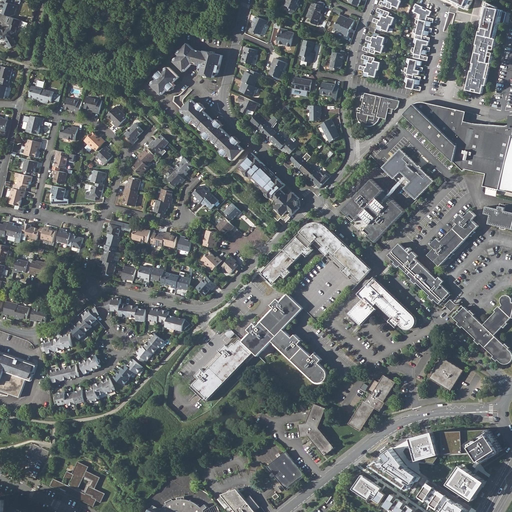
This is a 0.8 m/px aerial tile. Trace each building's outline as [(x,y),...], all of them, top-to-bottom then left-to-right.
[(8,17),(10,17),(14,15),(18,7),(14,5),(15,2),(20,4),(21,1),(17,0),(1,0),(1,1),(3,1),(0,8),(0,9),(4,10),(2,15),(8,17)] [(290,9),(296,11),(298,5),(297,4),(299,0),(288,0),(288,1),(287,0),(285,6),(290,8),(290,9)] [(385,0),(385,2),(381,1),(379,4),(391,9),(393,6),(399,8),(402,1),(400,0),(385,0)] [(460,5),(468,9),(471,4),(470,4),(471,0),(472,1),(472,0),(446,0),(453,3),(455,1),(461,4),(460,5)] [(478,92),(484,94),(486,85),(487,78),(488,74),(490,67),(491,63),(492,64),(494,56),(490,55),(491,52),(492,49),(493,46),(496,46),(498,39),(496,38),(499,24),(501,24),(501,23),(505,24),(508,12),(504,11),(504,10),(498,9),(499,7),(485,0),(483,6),(486,6),(483,24),(484,24),(483,31),(481,31),(478,45),(480,45),(478,53),(476,52),(474,63),(476,64),(474,71),(472,71),(468,90),(474,91),(475,89),(478,90),(478,92)] [(318,26),(322,17),(320,16),(320,14),(322,10),(323,11),(324,7),(313,3),(307,18),(313,20),(312,23),(318,26)] [(417,34),(416,38),(430,41),(431,37),(424,36),(424,34),(429,35),(430,31),(432,32),(433,28),(426,27),(426,25),(431,26),(432,22),(434,22),(435,19),(428,17),(429,15),(430,15),(432,11),(428,9),(427,10),(423,8),(423,7),(417,4),(415,8),(416,8),(415,12),(421,15),(420,19),(417,18),(416,23),(419,25),(418,29),(415,28),(414,32),(417,34)] [(390,12),(378,8),(377,12),(380,13),(378,17),(382,18),(381,21),(374,18),(373,20),(373,22),(378,24),(376,29),(381,31),(382,29),(388,32),(391,25),(392,25),(395,18),(389,16),(390,12)] [(450,33),(455,13),(449,11),(444,31),(450,33)] [(261,36),(262,34),(266,24),(268,24),(269,21),(257,16),(250,31),(261,36)] [(343,36),(348,37),(350,33),(349,33),(350,29),(351,30),(355,21),(350,18),(349,19),(342,16),(338,23),(337,23),(334,30),(344,34),(343,36)] [(6,30),(10,36),(15,33),(17,27),(19,28),(20,27),(27,30),(29,24),(10,17),(8,17),(6,22),(7,24),(10,25),(9,28),(6,30)] [(277,43),(291,46),(295,33),(287,31),(288,30),(281,28),(277,43)] [(8,49),(10,49),(16,46),(10,36),(6,30),(3,31),(0,30),(0,38),(5,40),(8,46),(8,49)] [(364,46),(363,50),(375,54),(376,51),(382,53),(384,45),(383,45),(385,37),(379,35),(379,34),(374,32),(373,38),(367,36),(366,40),(373,42),(372,44),(368,43),(367,47),(364,46)] [(414,57),(428,60),(429,57),(422,55),(422,54),(427,54),(428,51),(430,51),(431,47),(424,46),(424,44),(429,45),(430,41),(416,38),(415,38),(414,42),(417,44),(416,48),(413,47),(412,51),(415,54),(414,57)] [(308,62),(311,63),(312,59),(314,59),(315,54),(311,53),(312,49),(313,49),(315,43),(305,40),(301,56),(303,56),(302,61),(308,62)] [(223,55),(204,51),(204,52),(194,50),(188,44),(178,54),(180,56),(174,62),(184,72),(192,64),(194,62),(198,63),(197,65),(201,66),(200,68),(203,69),(202,75),(215,78),(216,72),(219,73),(223,55)] [(242,61),(252,65),(255,54),(257,55),(258,50),(246,47),(242,61)] [(336,69),(342,71),(343,63),(342,62),(343,59),(344,60),(345,56),(340,54),(333,52),(330,69),(336,70),(336,69)] [(360,67),(359,69),(365,71),(364,76),(369,77),(369,75),(376,77),(377,70),(379,70),(381,62),(374,61),(375,58),(363,55),(362,59),(365,59),(364,64),(368,65),(367,67),(360,65),(360,67)] [(269,73),(280,78),(287,62),(275,57),(271,67),(273,68),(273,69),(271,69),(269,73)] [(422,65),(423,61),(408,58),(407,62),(410,65),(409,68),(420,71),(423,71),(424,67),(417,66),(417,64),(422,65)] [(1,74),(0,76),(1,77),(0,81),(10,83),(13,69),(1,66),(0,71),(1,71),(1,74)] [(161,71),(155,77),(157,79),(152,85),(162,95),(168,89),(170,91),(175,85),(174,83),(179,77),(169,67),(163,73),(161,71)] [(419,74),(420,71),(409,68),(406,67),(405,71),(407,74),(406,77),(420,80),(421,77),(414,75),(415,74),(419,74)] [(243,81),(255,86),(259,77),(262,78),(263,75),(254,71),(252,74),(251,73),(246,71),(242,80),(243,81)] [(407,87),(421,90),(422,87),(415,85),(415,84),(420,84),(420,80),(406,77),(405,81),(408,84),(407,87)] [(311,92),(314,93),(316,81),(307,80),(307,81),(303,80),(303,79),(295,78),(293,89),(294,89),(293,94),(307,97),(308,91),(311,92)] [(0,97),(6,98),(9,87),(10,87),(11,84),(10,83),(0,81),(0,97)] [(255,86),(243,81),(241,85),(242,86),(240,90),(254,96),(256,91),(257,92),(259,88),(255,86)] [(332,100),(337,101),(339,88),(335,87),(335,85),(323,83),(320,95),(333,97),(332,100)] [(35,100),(40,101),(43,89),(32,86),(29,97),(36,98),(35,100)] [(40,102),(45,103),(45,101),(52,103),(54,91),(43,89),(40,101),(40,102)] [(379,121),(381,117),(386,118),(388,112),(392,113),(393,108),(396,108),(398,106),(400,100),(365,93),(362,108),(359,107),(358,110),(361,111),(361,112),(358,112),(358,116),(359,121),(362,124),(367,126),(371,126),(376,124),(379,121)] [(241,111),(248,114),(248,113),(249,109),(255,111),(255,112),(258,104),(261,105),(261,104),(240,95),(238,100),(243,102),(241,106),(243,107),(241,111)] [(85,108),(94,110),(93,111),(100,113),(103,100),(87,96),(85,108)] [(74,113),(79,114),(80,111),(82,101),(67,97),(64,109),(73,111),(73,113),(74,113)] [(224,126),(218,120),(216,122),(204,111),(207,109),(201,103),(198,105),(193,100),(187,106),(185,105),(181,108),(188,116),(186,118),(192,124),(195,121),(206,132),(203,134),(209,140),(212,138),(223,149),(221,151),(227,157),(229,155),(235,160),(245,150),(239,145),(241,142),(235,136),(233,139),(222,128),(224,126)] [(511,121),(511,124),(506,126),(475,123),(465,121),(467,112),(423,102),(420,102),(414,104),(405,113),(465,170),(467,168),(488,172),(485,186),(511,191),(511,121)] [(311,110),(311,120),(321,120),(321,114),(321,105),(309,105),(309,110),(311,110)] [(113,122),(118,126),(127,117),(125,115),(125,114),(117,106),(108,114),(114,121),(113,122)] [(258,127),(261,130),(268,123),(269,122),(259,112),(251,121),(255,126),(256,125),(257,124),(259,126),(258,127)] [(0,116),(0,130),(6,132),(6,131),(10,131),(13,121),(4,118),(0,117),(0,116)] [(26,131),(38,133),(40,125),(42,125),(44,119),(31,116),(30,120),(29,120),(26,131)] [(321,125),(330,142),(335,140),(334,139),(339,136),(335,128),(336,128),(331,119),(321,125)] [(125,133),(135,143),(139,138),(138,136),(144,130),(136,122),(125,133)] [(278,133),(268,123),(261,130),(268,136),(267,137),(270,140),(278,133)] [(61,137),(73,139),(74,136),(77,137),(79,127),(73,126),(72,128),(63,126),(61,137)] [(106,141),(101,136),(100,138),(94,131),(85,139),(94,148),(95,148),(97,150),(106,141)] [(281,148),(289,141),(279,131),(278,133),(270,140),(274,144),(275,143),(281,148)] [(150,145),(157,152),(160,150),(162,152),(170,142),(162,135),(156,141),(154,140),(150,145)] [(24,154),(36,157),(39,148),(40,148),(42,142),(29,139),(28,143),(27,142),(24,154)] [(284,152),(285,151),(286,150),(288,152),(290,154),(298,146),(291,139),(289,141),(281,148),(284,152)] [(97,155),(106,163),(114,155),(109,151),(111,149),(107,146),(97,155)] [(140,157),(149,166),(157,157),(148,148),(143,152),(139,156),(140,157)] [(384,167),(418,199),(436,181),(421,166),(420,166),(417,164),(418,163),(402,148),(384,167)] [(290,159),(300,169),(307,162),(307,161),(312,157),(308,153),(303,158),(300,155),(304,152),(301,149),(290,159)] [(68,168),(70,157),(68,156),(68,153),(57,150),(56,156),(58,156),(55,165),(68,168)] [(176,170),(184,178),(189,173),(187,172),(194,165),(182,153),(179,156),(183,160),(175,169),(176,170)] [(289,216),(292,212),(294,215),(301,208),(300,207),(301,206),(301,201),(300,200),(301,199),(294,192),(290,197),(283,190),(287,185),(253,153),(240,166),(259,184),(257,186),(273,202),(266,209),(278,221),(282,218),(286,222),(291,218),(289,216)] [(134,167),(142,174),(150,166),(149,166),(140,157),(137,160),(139,162),(134,167)] [(23,170),(34,172),(36,166),(38,166),(39,162),(26,158),(23,170)] [(317,171),(307,162),(300,169),(304,172),(304,171),(311,177),(317,171)] [(95,185),(104,187),(105,184),(103,183),(104,177),(106,177),(107,172),(100,171),(94,169),(91,181),(96,182),(95,185)] [(53,181),(65,184),(68,173),(55,170),(53,176),(55,176),(53,181)] [(184,178),(176,170),(168,179),(177,186),(181,182),(183,183),(186,180),(184,178)] [(317,185),(320,188),(327,180),(330,178),(323,171),(320,174),(317,171),(311,177),(318,184),(317,185)] [(19,177),(17,184),(14,184),(13,187),(15,188),(26,191),(27,187),(28,188),(29,184),(30,181),(32,181),(33,176),(16,172),(15,176),(19,177)] [(126,187),(139,191),(142,179),(131,176),(129,183),(127,182),(126,187)] [(344,210),(377,242),(390,229),(390,230),(395,225),(394,225),(407,211),(373,179),(344,210)] [(67,189),(53,185),(52,190),(54,191),(54,193),(52,197),(52,204),(69,203),(69,199),(64,198),(67,189)] [(86,197),(95,199),(96,196),(101,197),(104,187),(95,185),(93,185),(91,191),(87,190),(86,197)] [(202,202),(210,194),(202,186),(194,194),(199,198),(197,200),(201,203),(202,202)] [(22,199),(22,197),(24,197),(25,197),(26,191),(15,188),(13,187),(13,190),(11,190),(8,202),(20,205),(22,199)] [(124,203),(136,206),(139,194),(138,194),(139,191),(126,187),(124,194),(126,194),(124,203)] [(163,189),(160,200),(171,203),(173,203),(174,198),(172,198),(174,192),(163,189)] [(210,194),(202,202),(206,205),(207,204),(212,209),(220,201),(211,192),(210,194)] [(155,211),(160,212),(166,214),(168,207),(169,207),(171,203),(160,200),(158,199),(155,211)] [(224,211),(233,219),(237,214),(239,216),(242,212),(233,203),(224,211)] [(511,212),(505,211),(506,207),(500,205),(499,209),(487,206),(486,213),(491,215),(489,223),(501,226),(501,228),(507,230),(507,228),(511,228),(511,212)] [(457,226),(445,239),(442,242),(440,239),(439,238),(433,244),(436,248),(430,255),(441,266),(450,257),(452,258),(455,254),(454,253),(471,235),(472,236),(476,232),(475,231),(479,226),(473,219),(477,215),(472,210),(465,217),(462,214),(455,220),(457,221),(459,224),(457,226)] [(217,226),(225,234),(230,229),(231,230),(234,227),(225,218),(217,226)] [(11,223),(8,234),(17,236),(17,241),(22,242),(23,238),(23,235),(26,225),(24,224),(22,226),(15,224),(15,222),(11,221),(11,223)] [(108,233),(119,235),(120,229),(124,230),(126,224),(117,221),(116,225),(111,224),(108,233)] [(8,234),(11,223),(5,224),(0,222),(0,233),(8,236),(8,234)] [(28,236),(39,239),(40,234),(44,235),(46,228),(42,227),(42,228),(32,226),(33,224),(27,223),(26,225),(23,235),(23,238),(27,239),(28,236)] [(308,226),(301,233),(312,244),(317,239),(325,246),(322,249),(328,255),(331,252),(347,267),(344,270),(350,277),(353,273),(361,281),(372,269),(328,227),(324,225),(319,223),(314,223),(308,226)] [(43,239),(55,242),(57,231),(50,229),(50,228),(46,226),(46,228),(44,235),(43,239)] [(59,241),(71,244),(73,233),(69,232),(69,229),(62,228),(59,241)] [(133,239),(148,242),(151,229),(145,228),(145,230),(136,228),(133,239)] [(167,233),(164,244),(176,247),(179,236),(172,234),(172,233),(167,231),(167,233)] [(164,244),(167,233),(162,232),(161,234),(154,232),(152,243),(163,246),(164,244)] [(118,247),(119,247),(121,236),(119,235),(108,233),(107,238),(109,238),(108,245),(118,247)] [(206,233),(205,241),(207,242),(206,245),(216,248),(218,242),(216,241),(217,236),(206,233)] [(312,244),(301,233),(263,272),(274,283),(282,275),(285,278),(291,272),(288,269),(303,253),(306,256),(313,250),(309,247),(312,244)] [(189,251),(191,251),(193,240),(187,238),(187,236),(182,235),(179,248),(183,249),(182,252),(189,254),(189,251)] [(88,245),(84,244),(85,238),(76,236),(73,247),(80,248),(79,252),(85,254),(88,245)] [(317,239),(312,244),(329,260),(325,264),(321,260),(289,294),(304,308),(317,321),(349,288),(352,290),(361,281),(353,273),(350,277),(344,270),(347,267),(331,252),(328,255),(322,249),(325,246),(317,239)] [(0,259),(7,261),(9,250),(6,249),(7,246),(5,245),(0,243),(0,259)] [(435,299),(443,307),(454,295),(442,284),(446,281),(441,276),(438,279),(417,258),(419,256),(414,251),(412,254),(401,243),(389,255),(396,261),(395,263),(399,267),(401,266),(414,278),(412,279),(417,284),(418,283),(431,295),(430,296),(434,300),(435,299)] [(114,263),(115,263),(115,259),(117,251),(118,247),(108,245),(105,244),(104,248),(106,249),(105,255),(103,254),(101,259),(103,260),(114,263)] [(203,259),(211,266),(212,266),(215,268),(223,260),(219,255),(217,257),(211,250),(203,259)] [(240,265),(236,262),(234,260),(236,259),(233,256),(223,265),(232,274),(235,270),(240,265)] [(15,271),(19,272),(20,270),(27,272),(29,261),(18,258),(15,271)] [(103,273),(114,275),(117,263),(115,263),(114,263),(103,260),(102,265),(104,265),(103,273)] [(38,273),(47,275),(49,264),(37,261),(37,262),(34,261),(31,273),(37,275),(38,273)] [(126,279),(133,281),(137,268),(125,265),(121,279),(125,280),(126,279)] [(150,280),(153,269),(141,266),(138,277),(146,279),(145,281),(150,282),(150,280)] [(153,269),(150,280),(155,281),(156,279),(163,281),(165,271),(165,270),(154,267),(153,269)] [(163,281),(162,285),(166,286),(166,284),(173,285),(172,287),(177,289),(180,275),(165,271),(163,281)] [(181,288),(189,290),(192,279),(180,275),(177,289),(181,290),(181,288)] [(217,285),(209,277),(206,280),(205,278),(197,287),(205,295),(211,289),(212,290),(217,285)] [(390,321),(396,327),(399,323),(403,327),(405,329),(407,329),(411,329),(411,328),(414,326),(416,323),(416,319),(414,315),(379,282),(374,277),(359,293),(364,299),(350,313),(362,325),(377,308),(375,306),(378,303),(392,317),(390,321)] [(327,371),(326,369),(319,363),(322,359),(316,353),(312,356),(299,344),(302,340),(296,334),(293,337),(284,329),(299,313),(304,308),(289,294),(284,298),(281,301),(278,298),(272,305),(275,308),(258,326),(254,323),(248,329),(251,332),(243,341),(256,354),(258,356),(273,341),(315,381),(318,382),(320,383),(323,382),(326,380),(328,375),(327,371)] [(502,363),(506,364),(507,364),(511,363),(511,361),(511,351),(509,348),(510,347),(506,343),(505,344),(495,335),(511,318),(511,317),(511,298),(510,296),(507,295),(504,296),(501,298),(501,302),(502,305),(500,307),(499,306),(495,310),(496,312),(484,324),(474,315),(475,314),(471,310),(470,311),(462,304),(452,315),(459,322),(458,324),(462,328),(463,326),(476,338),(475,340),(479,344),(481,343),(494,355),(493,357),(497,361),(498,360),(502,363)] [(121,304),(122,298),(113,298),(113,299),(104,302),(107,310),(112,307),(112,310),(120,312),(121,304)] [(447,305),(453,311),(459,305),(452,299),(447,305)] [(9,314),(17,316),(19,305),(19,304),(8,301),(4,315),(8,316),(9,314)] [(130,305),(121,304),(120,312),(120,316),(128,317),(130,305)] [(16,318),(21,319),(22,317),(28,319),(31,308),(19,305),(17,316),(16,318)] [(139,306),(130,305),(128,317),(137,318),(138,308),(139,306)] [(89,309),(82,315),(85,318),(91,325),(97,319),(95,317),(98,314),(95,307),(90,310),(89,309)] [(50,310),(39,308),(39,311),(34,310),(32,321),(38,322),(38,320),(47,322),(50,310)] [(146,321),(147,309),(138,308),(137,318),(137,320),(146,321)] [(159,321),(161,310),(153,308),(149,320),(158,322),(159,321)] [(169,315),(170,311),(161,309),(161,310),(159,321),(167,323),(169,315)] [(167,323),(166,327),(175,329),(178,317),(169,315),(167,323)] [(186,319),(178,317),(175,329),(183,331),(183,330),(185,330),(191,324),(186,320),(186,319)] [(91,325),(85,318),(78,323),(86,333),(92,327),(91,325)] [(86,333),(78,323),(71,329),(80,339),(86,333)] [(226,334),(230,338),(235,333),(230,329),(226,334)] [(160,348),(165,341),(155,333),(149,340),(150,340),(159,347),(160,348)] [(73,347),(70,334),(62,336),(62,337),(65,348),(73,347)] [(56,351),(65,349),(65,348),(62,337),(54,339),(56,351)] [(251,359),(256,354),(243,341),(239,337),(230,347),(227,344),(220,350),(224,354),(206,372),(203,368),(197,375),(200,378),(192,387),(207,401),(249,357),(251,359)] [(54,339),(53,339),(45,341),(45,343),(42,344),(44,352),(47,351),(48,353),(56,351),(54,339)] [(153,354),(159,347),(150,340),(144,347),(153,354)] [(144,347),(143,346),(137,352),(139,354),(137,357),(143,362),(146,359),(148,361),(153,354),(144,347)] [(21,398),(27,379),(29,372),(32,373),(34,364),(0,352),(0,390),(6,392),(6,393),(7,394),(8,393),(14,395),(13,396),(15,396),(15,395),(20,397),(20,398),(21,398)] [(97,355),(89,359),(94,370),(102,367),(97,355)] [(430,377),(451,391),(464,370),(443,357),(430,377)] [(89,359),(81,362),(86,374),(94,370),(89,359)] [(143,367),(133,359),(127,365),(135,371),(138,374),(143,367)] [(38,365),(34,364),(32,373),(29,372),(27,379),(33,380),(38,365)] [(77,364),(69,366),(71,378),(80,376),(77,364)] [(127,365),(126,364),(120,371),(129,378),(135,371),(127,365)] [(69,366),(60,368),(63,380),(71,378),(69,366)] [(54,382),(63,380),(60,368),(52,370),(54,382)] [(120,370),(114,377),(124,385),(130,379),(129,378),(120,371),(120,370)] [(348,424),(361,432),(376,408),(380,411),(386,402),(384,401),(396,382),(384,375),(372,394),(370,393),(365,401),(364,400),(348,424)] [(116,390),(110,378),(102,382),(107,392),(108,394),(116,390)] [(102,382),(102,381),(94,385),(95,387),(99,396),(107,392),(102,382)] [(95,387),(87,390),(92,402),(100,399),(99,396),(95,387)] [(83,390),(74,392),(77,404),(86,402),(83,390)] [(65,391),(57,393),(59,405),(68,403),(66,394),(65,391)] [(74,392),(66,394),(68,403),(69,405),(77,404),(74,392)] [(319,427),(327,408),(315,403),(307,423),(299,424),(302,436),(309,435),(325,456),(335,448),(319,427)] [(436,433),(416,439),(422,461),(444,461),(443,456),(446,455),(466,455),(478,454),(486,467),(506,455),(493,433),(492,431),(465,432),(445,433),(436,433)] [(267,466),(287,490),(306,475),(286,451),(267,466)] [(380,462),(372,468),(408,493),(410,488),(404,484),(407,481),(416,487),(422,478),(412,470),(410,473),(407,471),(409,468),(394,451),(386,457),(392,464),(387,467),(380,462)] [(59,489),(60,488),(60,487),(67,490),(66,491),(65,493),(94,506),(97,500),(101,502),(105,494),(95,489),(101,477),(87,471),(89,467),(79,461),(73,473),(68,471),(64,478),(66,479),(71,481),(69,485),(64,483),(62,482),(54,478),(51,485),(59,489)] [(466,466),(452,488),(477,504),(491,482),(466,466)] [(363,476),(354,490),(369,500),(372,497),(382,504),(387,496),(381,492),(383,489),(363,476)] [(454,499),(427,482),(417,499),(436,511),(470,511),(472,511),(454,499)] [(246,499),(238,489),(223,494),(234,509),(229,511),(256,511),(261,507),(252,495),(246,499)] [(393,494),(385,506),(393,511),(418,511),(412,507),(408,511),(406,511),(410,506),(403,501),(398,507),(396,505),(400,499),(393,494)] [(204,511),(203,510),(207,507),(205,504),(201,507),(196,504),(193,501),(185,499),(185,496),(177,497),(173,498),(165,502),(166,504),(161,509),(159,508),(157,511),(156,511),(150,509),(148,511),(204,511)]
